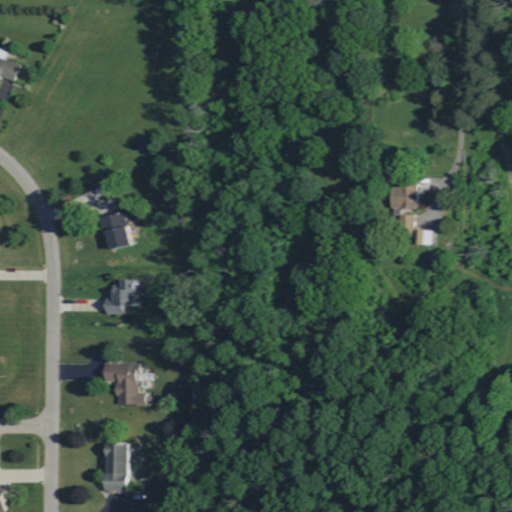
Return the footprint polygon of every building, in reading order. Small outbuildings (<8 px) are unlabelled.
[(0,77),(17,83),(23,65),(7,59),(10,51),(0,47),(0,77)] [(397,208),(422,208),(421,181),(405,181),(405,186),(397,187),(397,208)] [(135,245),(127,212),(108,216),(116,249),(135,245)] [(437,230),(421,229),(420,244),(436,245),(437,230)] [(142,306),(142,283),(113,282),(112,306),(142,306)] [(120,405),(150,404),(150,392),(143,392),(142,363),(109,363),(109,381),(120,381),(120,405)] [(108,491),(133,491),(132,455),(142,455),(142,443),(111,443),(112,455),(108,455),(108,491)] [(9,484),(0,484),(0,511),(1,511),(9,511),(9,484)]
